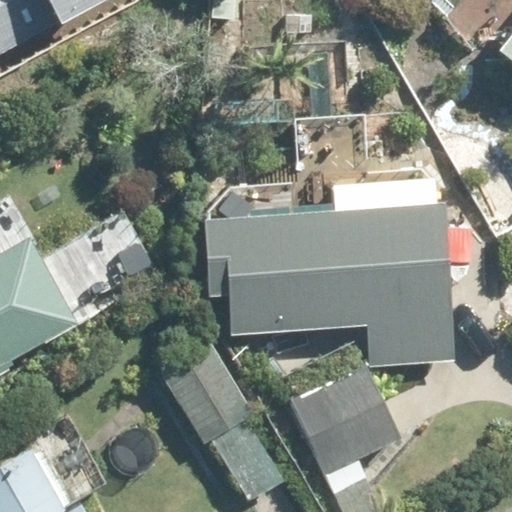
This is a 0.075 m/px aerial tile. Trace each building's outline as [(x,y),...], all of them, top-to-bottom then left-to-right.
[(0,0),(0,50),(91,0),(0,0)] [(337,0),(209,0),(209,17),(237,18),(236,40),(336,44),(337,0)] [(511,21),(489,53),(511,70),(511,21)] [(286,191),(288,218),(198,224),(203,298),(227,297),(228,334),(359,326),(361,367),(447,361),(437,204),(429,204),(428,182),(286,191)] [(0,360),(43,335),(0,261),(0,360)] [(204,344),(156,375),(199,443),(206,439),(247,500),(276,480),(239,423),(250,416),(204,344)] [(359,365),(316,387),(349,453),(368,443),(372,450),(396,438),(359,365)] [(78,511),(75,506),(63,511),(57,511),(52,504),(70,492),(44,445),(22,457),(19,451),(0,462),(0,511),(78,511)]
